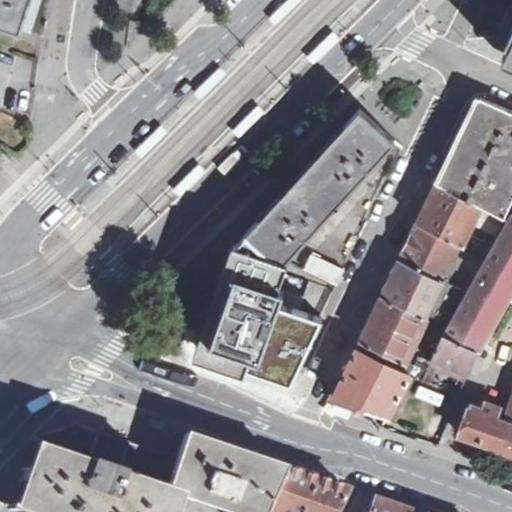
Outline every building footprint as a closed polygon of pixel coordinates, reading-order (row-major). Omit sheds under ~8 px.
[(0,0),(0,22),(20,29),(28,4),(29,0),(0,0)] [(289,0),(272,18),(279,24),(303,0),(289,0)] [(337,27),(311,54),(318,60),(344,34),(337,27)] [(228,73),(222,66),(197,92),(204,99),(228,73)] [(471,111),(437,182),(481,202),(504,214),(507,209),(511,197),(511,110),(494,103),(479,95),(471,111)] [(263,100),(238,127),(244,134),(270,106),(263,100)] [(266,250),(285,259),(394,139),(359,109),(335,135),(266,211),(247,232),(266,250)] [(170,131),(163,125),(139,149),(146,156),(170,131)] [(210,165),(204,160),(179,186),(184,191),(210,165)] [(462,244),(481,202),(437,182),(433,188),(418,222),(459,242),(462,244)] [(511,211),(472,281),(467,291),(447,326),(443,331),(477,349),(506,297),(511,300),(511,211)] [(450,262),(459,242),(418,222),(410,238),(400,259),(462,289),(467,291),(472,281),(452,271),(455,264),(450,262)] [(212,303),(197,349),(244,364),(292,380),(321,316),(301,309),(305,295),(279,287),(288,262),(284,260),(285,259),(266,250),(247,232),(237,242),(229,252),(212,303)] [(305,269),(337,284),(343,270),(312,255),(305,269)] [(426,316),(442,324),(462,289),(400,259),(394,271),(382,295),(426,316)] [(409,353),(426,316),(382,295),(367,327),(361,340),(406,361),(414,366),(419,357),(409,353)] [(467,372),(477,349),(443,331),(429,360),(436,364),(439,359),(467,372)] [(390,413),(414,366),(406,361),(401,370),(380,359),(382,354),(376,351),(374,356),(357,348),(334,395),(390,413)] [(443,404),(446,392),(417,386),(415,399),(443,404)] [(511,393),(504,416),(499,414),(501,406),(485,400),(482,407),(471,403),(459,434),(511,451),(511,393)] [(164,434),(166,427),(146,421),(143,427),(164,434)] [(74,424),(35,438),(24,469),(24,470),(18,489),(12,507),(26,511),(167,511),(174,495),(225,511),(264,511),(281,466),(273,463),(188,433),(186,434),(184,434),(174,460),(127,444),(127,442),(74,424)] [(298,472),(281,466),(264,511),(332,511),(345,488),(339,486),(298,472)] [(414,511),(367,496),(358,493),(347,511),(414,511)] [(185,501),(181,511),(200,511),(202,506),(185,501)]
